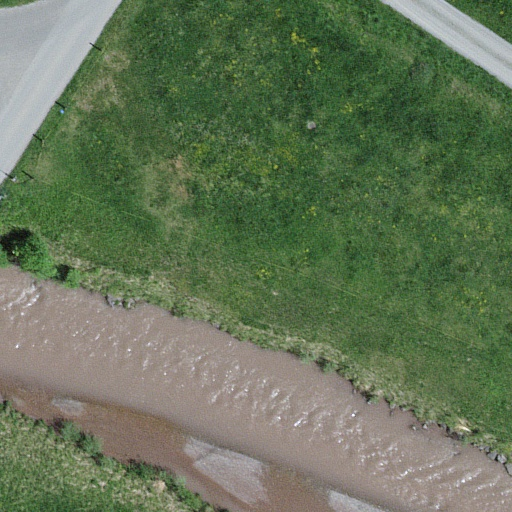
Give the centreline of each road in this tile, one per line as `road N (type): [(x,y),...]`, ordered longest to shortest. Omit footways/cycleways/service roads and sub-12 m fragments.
road 1 (track): [(0,173),(117,0)]
road 2 (track): [(511,88),(405,0)]
